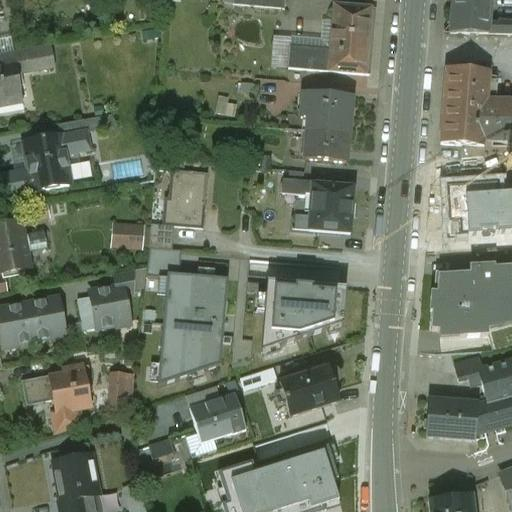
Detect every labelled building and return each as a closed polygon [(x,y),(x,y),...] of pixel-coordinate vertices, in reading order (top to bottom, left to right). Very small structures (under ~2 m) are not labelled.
[(451,0),(449,35),(487,36),(488,25),(489,0),(451,0)] [(366,52),(370,10),(334,6),(330,49),(366,52)] [(330,49),(290,45),(288,68),(369,75),(375,11),(370,10),(366,52),(330,49)] [(488,25),(487,36),(511,36),(511,24),(497,22),(497,25),(488,25)] [(0,67),(13,65),(14,67),(38,62),(36,49),(0,55),(0,67)] [(0,67),(0,102),(20,99),(14,67),(13,65),(0,67)] [(488,76),(444,71),(439,146),(460,147),(481,149),(482,142),(485,103),(488,83),(488,76)] [(485,103),(494,104),(496,84),(488,83),(485,103)] [(349,100),(301,95),(299,120),(307,121),(304,161),(344,165),(349,100)] [(511,104),(494,104),(485,103),(482,142),(511,143),(511,104)] [(57,126),(59,136),(60,136),(60,137),(85,132),(82,121),(57,126)] [(27,170),(0,176),(0,196),(1,200),(39,192),(39,190),(70,184),(64,155),(89,150),(85,132),(60,137),(60,136),(59,136),(22,144),(27,170)] [(481,159),(481,149),(460,147),(460,160),(469,160),(481,159)] [(170,174),(182,175),(183,164),(155,161),(154,173),(170,174)] [(182,175),(170,174),(167,202),(163,201),(161,228),(172,229),(201,231),(206,177),(182,175)] [(310,198),(310,186),(281,184),(280,196),(310,198)] [(352,189),(310,186),(310,198),(307,233),(349,235),(350,220),(353,220),(354,206),(351,206),(352,189)] [(497,186),(446,190),(448,226),(458,225),(459,239),(480,238),(480,234),(494,233),(494,237),(511,236),(511,195),(497,196),(497,186)] [(20,224),(0,227),(0,276),(29,271),(26,255),(23,238),(20,224)] [(112,250),(145,251),(145,225),(112,224),(112,250)] [(171,241),(172,229),(161,228),(150,227),(149,239),(171,241)] [(43,234),(23,238),(26,255),(46,251),(43,234)] [(171,241),(149,239),(148,250),(170,252),(171,241)] [(470,276),(435,277),(435,297),(430,296),(429,315),(432,316),(431,333),(459,333),(458,340),(487,339),(486,325),(511,318),(511,268),(471,271),(470,276)] [(122,295),(123,298),(133,296),(133,273),(111,277),(114,290),(119,289),(120,295),(122,295)] [(228,283),(168,278),(157,390),(220,369),(228,283)] [(345,293),(315,290),(290,289),(268,286),(261,357),(343,329),(345,293)] [(114,290),(89,294),(90,301),(96,330),(96,332),(114,328),(114,327),(128,324),(123,298),(122,295),(120,295),(119,289),(114,290)] [(55,301),(26,306),(32,343),(50,340),(50,339),(63,336),(58,307),(56,307),(55,301)] [(96,330),(90,301),(76,303),(81,333),(96,330)] [(26,306),(0,310),(0,346),(0,348),(14,345),(14,347),(32,343),(26,306)] [(476,371),(480,370),(476,360),(452,367),(457,384),(468,381),(467,379),(477,376),(476,371)] [(477,376),(485,404),(496,401),(495,398),(511,394),(511,361),(480,370),(476,371),(477,376)] [(106,375),(109,376),(109,375),(127,376),(128,365),(107,363),(106,375)] [(72,375),(19,386),(24,410),(51,404),(53,415),(54,418),(79,412),(89,410),(82,379),(88,378),(86,368),(81,369),(80,368),(71,370),(72,375)] [(298,377),(277,384),(289,417),(336,403),(332,388),(337,386),(339,381),(339,377),(337,373),(334,369),(330,368),(325,369),(311,374),(309,368),(296,372),(298,377)] [(127,376),(109,375),(109,376),(107,412),(121,413),(121,408),(130,408),(130,399),(122,398),(123,380),(127,381),(127,376)] [(485,404),(474,407),(472,435),(503,426),(504,429),(511,427),(511,394),(495,398),(496,401),(485,404)] [(232,397),(186,412),(197,446),(200,446),(203,458),(221,452),(217,440),(243,431),(232,397)] [(444,405),(427,404),(425,439),(472,442),(472,435),(474,407),(457,406),(457,404),(444,403),(444,405)] [(54,418),(53,415),(48,417),(53,436),(76,429),(76,427),(82,426),(79,412),(54,418)] [(252,464),(217,475),(227,505),(221,507),(222,511),(324,511),(324,508),(338,504),(332,483),(338,481),(328,449),(294,460),(295,463),(283,467),(282,463),(254,472),(252,464)] [(90,457),(52,465),(60,511),(81,511),(80,501),(98,497),(90,457)] [(511,511),(511,472),(499,478),(511,511)] [(471,511),(470,499),(428,505),(428,511),(471,511)]
